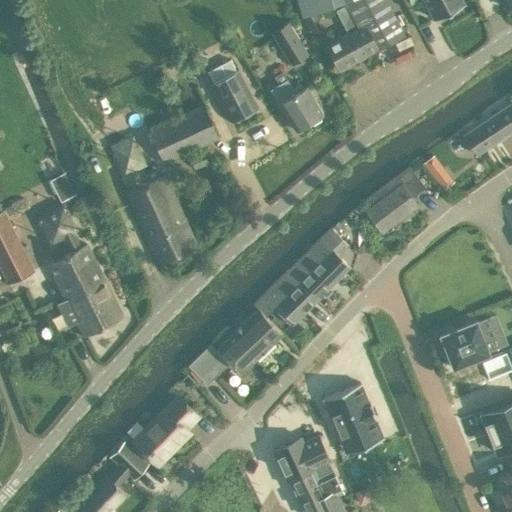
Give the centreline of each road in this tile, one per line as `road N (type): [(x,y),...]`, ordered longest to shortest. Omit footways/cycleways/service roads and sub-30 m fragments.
road 1 (unclassified): [(0,499),(173,305),(267,215),(364,137),(511,38)]
road 2 (residential): [(155,511),(387,272)]
road 3 (residential): [(481,511),(387,272)]
road 4 (residential): [(387,272),(438,224),(511,174)]
